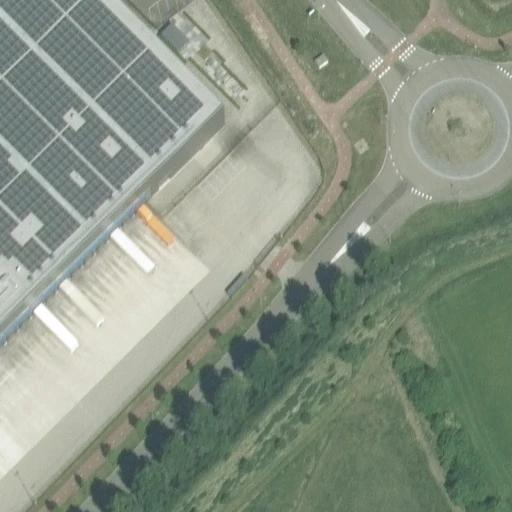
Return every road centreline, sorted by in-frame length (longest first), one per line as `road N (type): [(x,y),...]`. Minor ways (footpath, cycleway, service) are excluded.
road 1 (unclassified): [(92,511),(316,278)]
road 2 (unclassified): [(403,161),(316,278)]
road 3 (unclassified): [(316,278),(425,184)]
road 4 (unclassified): [(330,0),(405,99)]
